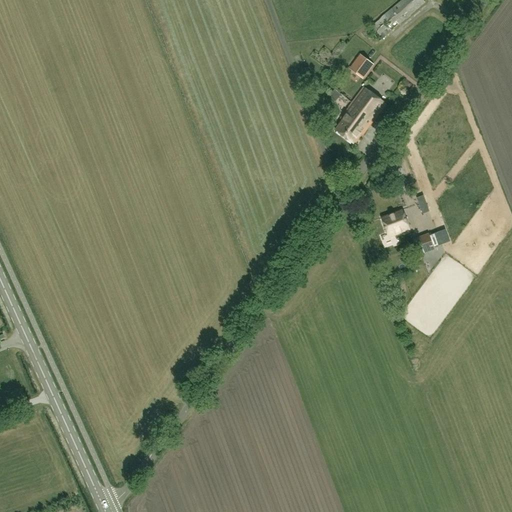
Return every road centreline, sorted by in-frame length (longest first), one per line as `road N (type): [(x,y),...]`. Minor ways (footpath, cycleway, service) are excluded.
road 1 (unclassified): [(105,510),(486,0)]
road 2 (tertiary): [(105,510),(0,277)]
